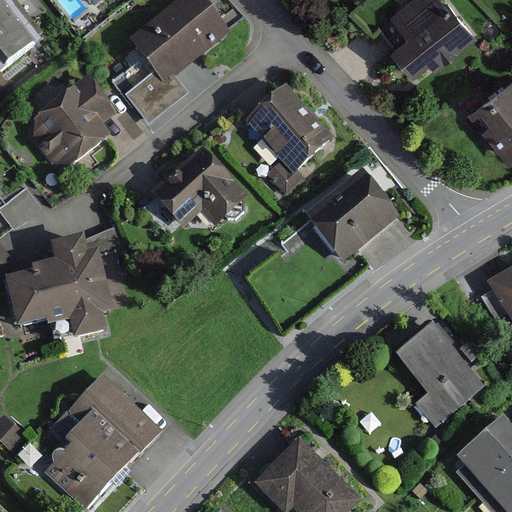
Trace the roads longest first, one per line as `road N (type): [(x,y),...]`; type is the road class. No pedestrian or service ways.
road 1 (residential): [(478,231),(319,350),(160,511)]
road 2 (residential): [(289,36),(19,253)]
road 3 (residential): [(289,36),(478,231)]
